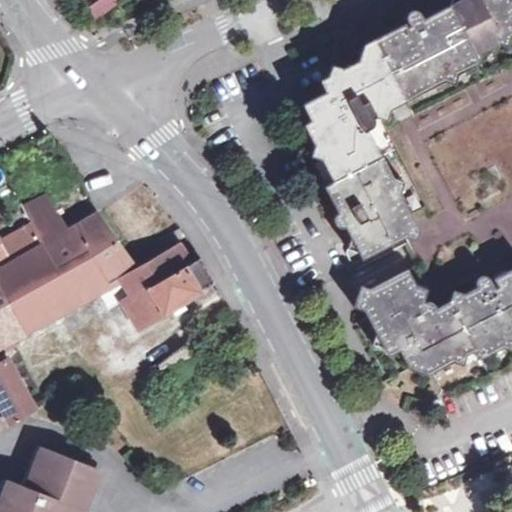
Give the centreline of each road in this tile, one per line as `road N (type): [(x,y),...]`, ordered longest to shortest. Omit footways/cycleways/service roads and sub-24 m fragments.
road 1 (residential): [(92,82),(219,219),(374,511)]
road 2 (residential): [(290,0),(92,82)]
